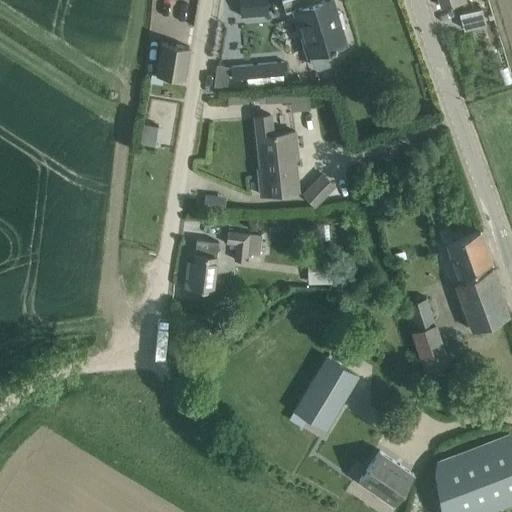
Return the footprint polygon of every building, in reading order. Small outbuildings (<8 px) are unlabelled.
[(238,0),(240,16),(268,12),(266,0),(238,0)] [(307,54),(308,54),(311,64),(316,67),(330,63),(332,58),(328,47),(346,42),(332,0),(282,0),(286,11),(294,9),(307,54)] [(459,12),(463,27),(485,21),(480,6),(459,12)] [(161,41),(156,73),(183,77),(189,46),(161,41)] [(231,65),(232,77),(233,89),(242,89),(241,77),(246,76),(247,87),(283,84),(282,73),(286,73),(284,61),(231,65)] [(254,115),(261,175),(263,194),(298,190),(293,149),(297,149),(295,130),(272,133),(270,113),(254,115)] [(140,122),(137,142),(155,145),(159,124),(140,122)] [(334,184),(322,173),(303,192),(314,204),(334,184)] [(395,205),(399,216),(407,214),(403,203),(395,205)] [(480,229),(464,235),(462,228),(451,232),(449,226),(439,229),(446,249),(450,247),(459,273),(491,262),(480,229)] [(225,243),(234,244),(232,260),(244,261),(247,233),(226,231),(225,243)] [(184,285),(204,287),(212,288),(215,260),(218,240),(196,237),(193,267),(186,266),(184,285)] [(328,261),(321,237),(303,243),(310,266),(328,261)] [(492,270),(473,277),(454,284),(471,329),(509,315),(492,270)] [(433,321),(425,297),(406,303),(414,327),(433,321)] [(205,313),(177,315),(179,340),(207,338),(207,336),(214,335),(220,335),(220,331),(219,328),(207,329),(205,313)] [(410,332),(422,368),(445,360),(434,324),(410,332)] [(293,407),(309,417),(326,427),(358,374),(325,354),(293,407)] [(436,459),(433,471),(440,511),(482,511),(511,501),(511,441),(509,432),(436,459)] [(379,450),(368,467),(359,480),(392,503),(413,473),(379,450)]
